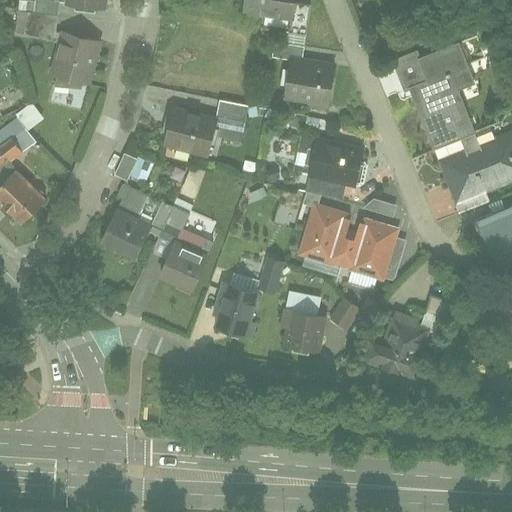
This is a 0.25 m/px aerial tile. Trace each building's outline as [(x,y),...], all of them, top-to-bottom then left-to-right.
[(55,2),(36,0),(19,0),(16,35),(52,38),(55,2)] [(99,0),(65,0),(65,4),(98,9),(99,0)] [(295,0),(237,0),(237,9),(293,17),(295,0)] [(93,37),(60,30),(49,76),(83,83),(93,37)] [(487,187),(511,178),(511,129),(478,142),(458,90),(475,83),(459,39),(390,64),(401,94),(413,89),(458,213),(492,201),(487,187)] [(327,108),(334,65),(289,58),(282,101),(327,108)] [(174,115),(167,152),(212,160),(219,123),(174,115)] [(359,184),(366,144),(313,135),(304,191),(342,197),(345,182),(359,184)] [(123,153),(115,173),(145,185),(153,164),(123,153)] [(14,175),(0,188),(0,202),(21,224),(42,202),(14,175)] [(511,200),(472,217),(488,255),(511,245),(511,200)] [(350,211),(314,201),(300,254),(349,267),(348,272),(387,282),(402,227),(363,217),(362,221),(348,218),(350,211)] [(118,213),(103,242),(137,260),(152,231),(118,213)] [(178,240),(164,279),(197,291),(211,251),(178,240)] [(277,295),(283,261),(273,259),(267,293),(277,295)] [(223,282),(210,324),(243,335),(256,293),(223,282)] [(431,323),(390,309),(371,363),(413,377),(431,323)] [(323,319),(287,310),(278,345),(314,354),(323,319)]
